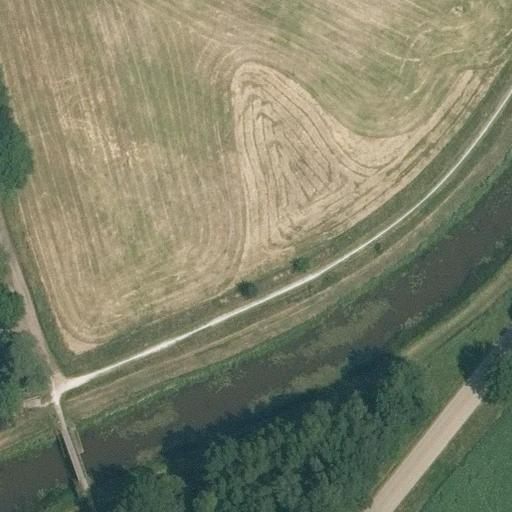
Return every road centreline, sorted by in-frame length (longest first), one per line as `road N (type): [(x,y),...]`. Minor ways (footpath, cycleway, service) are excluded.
road 1 (tertiary): [(378,511),(511,343)]
road 2 (track): [(51,392),(0,227)]
